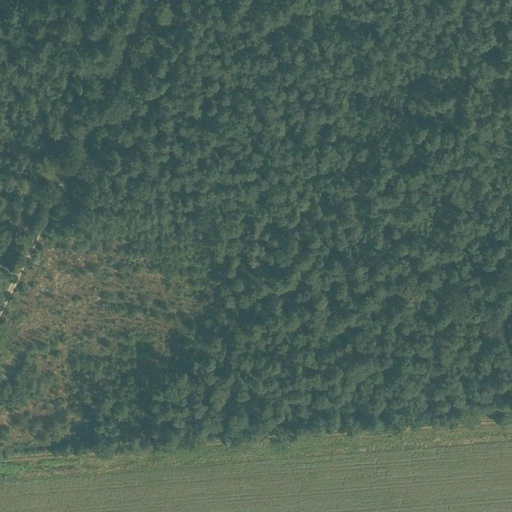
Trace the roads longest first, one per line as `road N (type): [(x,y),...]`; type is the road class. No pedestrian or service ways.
road 1 (track): [(0,460),(511,421)]
road 2 (track): [(75,159),(511,301)]
road 3 (track): [(148,11),(511,147)]
road 4 (track): [(154,0),(0,312)]
